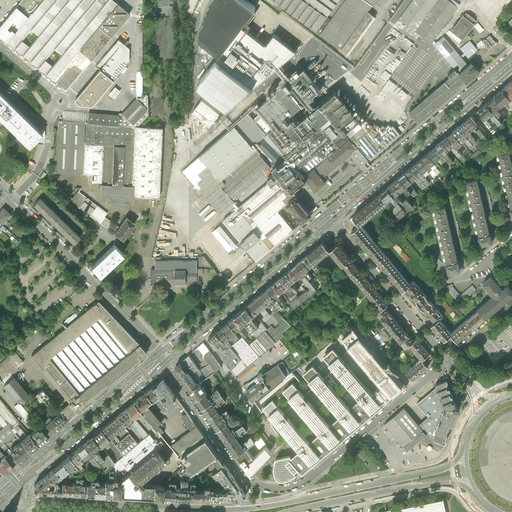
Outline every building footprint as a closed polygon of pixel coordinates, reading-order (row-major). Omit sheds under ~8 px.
[(15,6),(0,24),(0,37),(1,39),(41,71),(66,91),(130,14),(112,0),(22,0),(17,8),(15,6)] [(206,43),(216,51),(220,54),(241,26),(244,29),(248,24),(256,13),(253,11),(256,7),(246,0),(209,0),(209,1),(211,2),(206,7),(208,8),(204,13),(205,14),(202,18),(205,20),(200,26),(199,38),(206,43)] [(272,0),(278,4),(287,10),(294,0),(272,0)] [(294,0),(287,10),(317,32),(325,21),(327,17),(339,0),(294,0)] [(368,12),(375,3),(370,0),(344,0),(331,20),(328,23),(320,35),(341,50),(368,12)] [(412,0),(398,19),(431,43),(460,5),(453,0),(412,0)] [(376,17),(368,12),(341,50),(348,55),(364,34),(376,17)] [(453,29),(451,31),(453,32),(461,38),(463,39),(473,26),(474,24),(473,23),(475,20),(474,19),(468,15),(466,13),(464,16),(463,16),(462,17),(461,17),(452,29),(453,29)] [(480,32),(484,29),(478,22),(474,26),(480,32)] [(248,24),(244,29),(241,26),(220,54),(216,51),(213,55),(206,65),(209,68),(215,59),(252,88),(276,68),(280,65),(296,51),(274,34),(265,45),(247,31),(251,26),(248,24)] [(458,43),(461,40),(449,30),(446,34),(458,43)] [(492,39),(490,35),(486,38),(487,39),(486,40),(485,39),(482,41),(481,40),(477,44),(477,49),(485,47),(484,45),(485,45),(486,46),(488,49),(492,47),(491,46),(492,45),(493,46),(494,44),(495,45),(498,43),(495,41),(493,39),(493,40),(492,39)] [(455,69),(458,73),(468,65),(462,58),(460,56),(443,37),(434,45),(455,69)] [(100,69),(113,80),(129,61),(129,48),(118,39),(96,66),(98,67),(100,69)] [(477,50),(469,41),(460,48),(464,53),(460,56),(462,58),(465,55),(468,58),(477,50)] [(199,52),(209,60),(213,55),(216,51),(206,43),(199,52)] [(398,54),(403,58),(406,54),(401,50),(398,54)] [(227,109),(252,88),(215,59),(209,68),(198,82),(198,86),(227,109)] [(471,62),(468,65),(458,73),(466,82),(479,71),(471,62)] [(280,65),(276,68),(280,73),(284,78),(288,75),(284,70),(280,65)] [(367,161),(344,133),(359,120),(335,91),(315,108),(312,110),(302,118),(297,109),(305,102),(308,100),(315,94),(316,96),(317,94),(316,93),(319,91),(320,92),(321,91),(320,90),(321,89),(304,68),(300,72),(297,68),(289,75),(288,74),(288,75),(284,78),(283,77),(279,80),(281,82),(274,87),(277,91),(261,104),(258,100),(253,104),(257,108),(254,110),(258,115),(253,119),(257,124),(261,120),(269,129),(265,133),(266,134),(264,135),(265,136),(284,155),(284,154),(288,159),(275,170),(274,170),(275,171),(268,177),(270,180),(271,180),(278,174),(292,191),(292,190),(302,183),(308,190),(312,187),(315,190),(329,179),(327,177),(325,174),(326,173),(329,176),(329,177),(330,175),(337,170),(341,174),(342,167),(345,164),(348,164),(345,160),(340,164),(338,164),(336,166),(336,165),(351,153),(365,169),(371,164),(369,161),(369,160),(367,161)] [(78,105),(92,106),(113,80),(100,69),(75,99),(74,101),(74,102),(75,103),(76,104),(77,105),(78,105)] [(457,90),(466,82),(458,73),(455,69),(448,74),(450,77),(409,113),(412,116),(409,118),(411,120),(413,118),(414,119),(410,124),(411,126),(416,122),(417,122),(454,90),(456,90),(457,90)] [(389,79),(390,75),(387,74),(388,73),(385,71),(382,78),(385,80),(386,78),(389,79)] [(511,83),(510,82),(502,89),(510,98),(511,99),(511,98),(511,83)] [(120,91),(115,87),(109,94),(114,98),(120,91)] [(502,89),(494,95),(501,104),(506,100),(506,99),(507,100),(510,98),(502,89)] [(35,142),(43,134),(6,98),(0,92),(0,119),(30,147),(35,142)] [(497,108),(501,104),(494,95),(486,102),(502,121),(505,118),(500,112),(501,112),(499,109),(497,109),(496,108),(496,107),(497,108)] [(147,96),(142,96),(136,96),(136,99),(122,114),(119,114),(118,116),(117,125),(135,127),(136,127),(148,116),(147,96)] [(202,99),(192,112),(209,126),(219,113),(202,99)] [(308,100),(305,102),(312,110),(315,108),(308,100)] [(478,109),(482,114),(485,118),(489,114),(489,113),(490,113),(491,115),(491,116),(493,119),(494,118),(498,124),(502,121),(486,102),(478,109)] [(88,113),(87,123),(105,124),(117,125),(118,116),(88,113)] [(234,199),(271,167),(259,154),(260,153),(256,148),(260,145),(257,142),(265,136),(264,135),(266,134),(265,133),(269,129),(261,120),(257,124),(253,119),(248,113),(182,171),(220,215),(231,205),(234,202),(236,201),(234,199)] [(486,136),(470,116),(464,121),(471,129),(473,127),(483,139),(486,136)] [(344,133),(367,161),(369,160),(369,161),(401,134),(393,125),(391,127),(388,124),(386,127),(382,125),(380,127),(377,125),(374,123),(369,121),(373,126),(370,128),(362,118),(359,120),(344,133)] [(82,175),(85,123),(59,121),(54,164),(50,173),(82,175)] [(464,121),(458,126),(473,144),(476,141),(468,131),(471,129),(464,121)] [(91,183),(101,184),(105,124),(87,123),(85,123),(82,175),(92,175),(91,183)] [(101,184),(101,186),(131,187),(135,127),(117,125),(105,124),(101,184)] [(470,147),(473,144),(458,126),(453,131),(462,142),(464,140),(470,147)] [(135,127),(131,187),(133,187),(133,197),(146,198),(158,199),(162,129),(136,127),(135,127)] [(191,142),(191,128),(174,129),(175,142),(191,142)] [(456,147),(462,142),(453,131),(447,136),(456,147)] [(260,153),(275,170),(288,159),(284,154),(284,155),(265,136),(257,142),(260,145),(256,148),(260,153)] [(447,136),(441,141),(448,149),(451,147),(459,156),(462,153),(456,147),(447,136)] [(445,151),(448,149),(441,141),(435,146),(450,163),(453,161),(445,151)] [(452,165),(450,163),(435,146),(428,152),(435,161),(439,157),(448,168),(452,165)] [(475,153),(476,154),(479,158),(485,153),(483,150),(481,148),(475,153)] [(435,161),(428,152),(422,157),(431,167),(436,163),(435,161)] [(511,166),(509,152),(498,154),(511,209),(510,209),(511,217),(511,166)] [(422,157),(416,162),(423,170),(425,172),(431,167),(422,157)] [(421,172),(423,170),(416,162),(411,167),(425,184),(428,182),(421,172)] [(412,180),(414,178),(422,187),(425,184),(411,167),(405,172),(412,180)] [(417,192),(409,182),(412,180),(405,172),(399,177),(414,194),(417,192)] [(292,191),(278,174),(271,180),(270,180),(239,207),(232,212),(223,221),(241,242),(240,243),(243,246),(243,245),(256,261),(294,229),(278,211),(288,202),(296,196),(292,190),(292,191)] [(434,177),(432,178),(440,189),(445,186),(438,176),(435,178),(434,177)] [(399,177),(394,182),(400,190),(403,188),(411,197),(414,194),(399,177)] [(477,179),(466,181),(479,236),(478,236),(480,244),(492,242),(490,235),(490,233),(489,233),(485,216),(481,197),(477,179)] [(396,193),(400,190),(394,182),(387,187),(400,202),(402,200),(396,193)] [(133,187),(131,187),(101,186),(100,197),(107,197),(106,203),(132,205),(133,197),(133,187)] [(406,210),(400,202),(387,187),(381,193),(388,201),(391,197),(397,205),(394,208),(400,215),(406,210)] [(81,189),(75,189),(68,199),(114,233),(118,227),(105,217),(107,213),(79,192),(81,189)] [(381,193),(368,203),(375,212),(388,201),(381,193)] [(188,208),(197,198),(195,196),(186,206),(188,208)] [(296,214),(302,222),(311,214),(296,196),(288,202),(291,206),(293,207),(290,209),(295,215),(296,214)] [(402,200),(400,202),(406,210),(413,204),(406,197),(402,200)] [(34,206),(47,218),(54,211),(41,199),(34,206)] [(360,224),(375,212),(368,203),(349,219),(356,227),(359,224),(360,224)] [(445,207),(434,209),(447,263),(446,263),(448,272),(460,269),(458,262),(458,261),(457,261),(453,243),(449,224),(445,207)] [(11,215),(3,208),(0,211),(0,223),(2,225),(11,215)] [(47,218),(60,231),(67,224),(54,211),(47,218)] [(114,233),(123,240),(129,232),(135,224),(126,217),(118,227),(114,233)] [(118,243),(121,239),(98,222),(94,226),(118,243)] [(80,237),(67,224),(60,231),(73,244),(80,237)] [(364,246),(365,246),(372,239),(360,224),(359,224),(356,227),(351,231),(364,246)] [(220,225),(212,232),(229,251),(236,245),(220,225)] [(327,238),(308,254),(315,262),(329,250),(329,249),(333,246),(327,238)] [(365,246),(377,261),(385,254),(372,239),(365,246)] [(329,250),(342,264),(350,258),(337,243),(333,246),(329,249),(329,250)] [(114,245),(102,255),(111,265),(123,254),(114,245)] [(322,270),(315,262),(308,254),(302,259),(309,266),(312,264),(319,273),(322,270)] [(377,261),(390,276),(397,270),(385,254),(377,261)] [(100,276),(111,265),(102,255),(91,266),(100,276)] [(362,273),(350,258),(342,264),(354,279),(362,273)] [(442,263),(438,258),(429,266),(433,271),(442,263)] [(302,259),(296,263),(310,280),(313,277),(307,271),(310,268),(309,266),(302,259)] [(198,275),(198,274),(199,274),(200,275),(202,275),(202,268),(197,269),(197,260),(155,260),(155,270),(150,270),(150,285),(175,285),(175,283),(178,283),(178,284),(185,284),(185,283),(186,283),(186,280),(197,280),(197,279),(199,279),(198,275)] [(296,263),(289,270),(296,279),(301,275),(311,287),(306,291),(309,294),(317,288),(310,280),(296,263)] [(298,289),(292,282),(296,279),(289,270),(281,276),(295,292),(298,289)] [(410,285),(397,270),(390,276),(402,291),(406,288),(405,288),(410,285)] [(375,288),(362,273),(354,279),(367,294),(375,288)] [(493,295),(478,309),(479,311),(486,318),(511,295),(511,288),(508,284),(502,289),(491,275),(482,283),(493,295)] [(291,295),(295,292),(281,276),(273,283),(281,292),(286,289),(291,295)] [(406,288),(420,306),(428,299),(414,281),(410,285),(405,288),(406,288)] [(273,283),(267,288),(282,305),(286,302),(279,294),(281,292),(273,283)] [(446,286),(459,302),(467,296),(467,297),(476,290),(472,285),(461,294),(458,293),(453,287),(452,284),(451,284),(446,286)] [(267,288),(262,293),(269,301),(271,299),(279,308),(282,305),(267,288)] [(388,303),(375,288),(367,294),(380,310),(384,306),(388,303)] [(306,290),(298,297),(302,301),(309,294),(306,291),(306,290)] [(262,293),(246,305),(254,314),(257,312),(264,321),(270,316),(270,315),(263,306),(269,301),(262,293)] [(294,307),(302,301),(298,297),(290,303),(294,307)] [(430,301),(428,299),(420,306),(434,323),(439,319),(443,316),(430,301)] [(98,301),(31,357),(60,391),(69,403),(65,406),(60,410),(61,412),(68,420),(73,416),(145,355),(146,354),(146,353),(145,351),(144,350),(145,350),(98,301)] [(246,305),(241,310),(256,327),(259,324),(252,315),(254,314),(246,305)] [(399,323),(384,306),(380,310),(375,312),(390,330),(399,323)] [(241,310),(233,317),(242,327),(245,324),(251,331),(256,327),(241,310)] [(271,324),(267,328),(265,330),(276,342),(280,338),(284,335),(282,333),(291,325),(281,316),(277,310),(272,313),(280,323),(274,328),(271,324)] [(479,311),(467,321),(474,328),(486,318),(479,311)] [(233,317),(229,321),(238,331),(239,330),(245,337),(248,334),(242,327),(233,317)] [(452,333),(439,319),(434,323),(431,326),(445,341),(452,335),(453,334),(452,333)] [(229,321),(222,326),(230,335),(235,342),(239,339),(235,334),(237,332),(238,331),(229,321)] [(458,342),(474,328),(467,321),(452,333),(453,334),(452,335),(458,342)] [(256,327),(251,331),(257,337),(265,330),(267,328),(261,322),(259,324),(256,327)] [(409,344),(413,341),(399,323),(390,330),(405,348),(409,344)] [(224,339),(230,335),(222,326),(217,331),(224,339)] [(299,451),(292,456),(290,454),(278,457),(276,458),(275,460),(274,463),(274,467),(274,470),(274,474),(275,475),(276,477),(278,479),(280,480),(283,480),(287,479),(291,477),(297,473),(296,473),(294,471),(296,470),(298,468),(302,474),(313,465),(314,466),(344,441),(343,439),(383,405),(381,404),(383,402),(385,400),(387,403),(399,393),(403,389),(407,387),(392,369),(389,371),(353,328),(342,338),(381,386),(372,393),(334,347),(324,356),(335,369),(345,381),(360,399),(350,407),(335,389),(325,377),(314,365),(304,372),(314,385),(324,397),(341,416),(330,424),(314,405),(304,394),(293,381),(284,390),(295,403),(305,414),(320,433),(309,441),(294,423),(285,412),(273,398),(263,407),(272,417),(275,421),(284,432),(300,450),(299,451)] [(257,337),(249,344),(259,356),(267,349),(276,342),(265,330),(257,337)] [(215,347),(224,339),(217,331),(209,338),(215,347)] [(390,338),(384,331),(382,332),(379,334),(385,342),(390,338)] [(242,336),(239,339),(235,342),(230,347),(242,360),(247,366),(252,362),(259,356),(249,344),(242,336)] [(421,359),(429,353),(416,338),(413,341),(409,344),(421,359)] [(242,360),(230,347),(224,339),(215,347),(231,369),(242,360)] [(203,342),(198,347),(210,363),(200,370),(205,378),(208,376),(213,372),(221,366),(203,342)] [(259,356),(252,362),(255,366),(271,353),(267,349),(259,356)] [(15,352),(0,364),(0,380),(1,382),(4,384),(13,376),(20,370),(18,368),(24,363),(15,352)] [(432,357),(429,353),(421,359),(406,372),(413,380),(428,366),(425,363),(432,357)] [(189,354),(181,362),(187,371),(192,367),(194,370),(199,367),(189,354)] [(235,376),(247,366),(242,360),(231,369),(235,376)] [(176,366),(175,369),(190,389),(197,384),(187,371),(181,362),(176,366)] [(253,368),(255,366),(252,362),(247,366),(235,376),(238,379),(250,370),(253,368)] [(246,390),(253,399),(287,374),(278,363),(264,374),(262,372),(259,374),(262,378),(246,390)] [(325,377),(335,389),(345,381),(335,369),(325,377)] [(253,399),(262,412),(300,379),(292,370),(287,374),(253,399)] [(211,383),(213,386),(219,381),(213,372),(208,376),(213,382),(211,383)] [(243,386),(246,390),(262,378),(259,374),(258,375),(255,377),(256,378),(249,383),(248,382),(243,386)] [(29,394),(13,376),(4,384),(7,387),(19,402),(20,402),(29,394)] [(156,382),(151,387),(158,396),(163,393),(165,397),(161,400),(165,406),(177,397),(164,379),(163,379),(162,376),(156,382)] [(404,408),(384,424),(407,451),(418,442),(427,446),(427,447),(427,448),(427,449),(428,449),(429,449),(430,449),(431,449),(432,448),(438,451),(444,446),(446,443),(445,442),(447,439),(444,438),(445,435),(446,432),(445,432),(448,426),(451,420),(450,420),(453,414),(455,409),(460,409),(460,407),(455,406),(453,401),(453,402),(450,396),(451,395),(449,389),(448,390),(445,384),(448,383),(447,379),(435,384),(436,387),(417,403),(428,417),(419,425),(404,408)] [(200,382),(197,384),(190,389),(196,398),(205,392),(207,391),(200,382)] [(314,385),(304,394),(314,405),(324,397),(314,385)] [(161,400),(158,396),(151,387),(145,392),(150,400),(151,401),(154,399),(162,409),(165,406),(161,400)] [(196,398),(202,407),(222,393),(218,387),(213,391),(214,392),(211,394),(211,396),(208,397),(208,396),(205,392),(196,398)] [(34,396),(42,405),(50,399),(42,389),(34,396)] [(145,392),(133,402),(139,409),(146,403),(150,400),(145,392)] [(226,399),(222,393),(202,407),(209,416),(218,409),(214,403),(216,402),(216,403),(217,403),(218,404),(221,402),(226,399)] [(183,406),(177,397),(165,406),(162,409),(159,411),(162,414),(166,411),(167,412),(179,403),(182,407),(183,406)] [(18,420),(0,398),(0,415),(8,424),(10,427),(18,420)] [(19,402),(15,406),(28,422),(33,417),(20,402),(19,402)] [(127,407),(126,408),(133,416),(133,417),(135,416),(136,415),(139,419),(144,414),(139,409),(133,402),(127,407)] [(160,419),(146,403),(139,409),(144,414),(155,427),(159,424),(157,421),(160,419)] [(295,403),(285,412),(294,423),(305,414),(295,403)] [(126,408),(115,417),(122,425),(133,416),(126,408)] [(221,412),(218,409),(209,416),(218,429),(227,422),(225,419),(231,415),(227,408),(221,412)] [(61,412),(52,420),(58,428),(68,420),(61,412)] [(197,425),(187,412),(181,416),(191,429),(170,444),(180,456),(182,454),(206,438),(197,425)] [(58,428),(52,420),(49,417),(45,421),(47,424),(41,429),(48,437),(58,428)] [(123,425),(122,425),(115,417),(101,429),(108,436),(123,425)] [(148,434),(135,419),(131,423),(143,437),(148,434)] [(20,422),(18,420),(10,427),(15,433),(21,428),(17,425),(20,422)] [(280,436),(284,432),(275,421),(271,423),(280,436)] [(231,427),(227,422),(218,429),(224,437),(235,429),(233,426),(231,427)] [(237,432),(237,433),(238,433),(239,434),(242,432),(243,432),(247,429),(243,423),(235,429),(224,437),(230,446),(239,439),(235,433),(237,432)] [(10,427),(8,424),(3,428),(0,430),(0,437),(11,451),(21,441),(15,433),(10,427)] [(163,429),(159,424),(155,427),(160,432),(163,429)] [(38,428),(30,435),(38,445),(48,437),(41,429),(41,428),(39,429),(38,428)] [(101,429),(92,436),(99,443),(100,445),(105,441),(109,437),(108,436),(101,429)] [(128,432),(115,444),(124,455),(138,442),(128,432)] [(143,437),(138,442),(124,455),(114,463),(113,464),(113,469),(113,475),(116,475),(116,473),(124,467),(128,472),(163,443),(160,440),(156,443),(149,433),(148,434),(143,437)] [(29,434),(21,441),(30,452),(38,445),(30,435),(29,434)] [(244,445),(239,439),(230,446),(236,455),(246,447),(255,441),(256,441),(251,435),(247,438),(244,441),(245,442),(244,443),(245,444),(244,445)] [(94,447),(99,443),(92,436),(83,444),(90,451),(100,463),(106,470),(113,464),(114,463),(111,458),(106,452),(102,456),(95,448),(95,449),(94,447)] [(11,451),(0,437),(0,450),(5,456),(11,451)] [(116,454),(111,458),(114,463),(124,455),(115,444),(109,437),(105,441),(116,454)] [(214,458),(219,467),(224,463),(206,438),(182,454),(188,463),(186,465),(192,474),(214,458)] [(261,450),(254,457),(246,447),(236,455),(245,468),(245,469),(249,472),(270,450),(265,446),(264,443),(260,438),(256,441),(255,441),(261,450)] [(21,441),(11,451),(19,461),(30,452),(21,441)] [(135,482),(132,484),(134,486),(137,484),(140,488),(143,485),(140,481),(172,454),(163,443),(128,472),(135,482)] [(100,463),(90,451),(83,444),(77,449),(82,459),(87,455),(96,466),(100,463)] [(77,449),(69,456),(76,464),(82,459),(77,449)] [(0,456),(2,459),(0,460),(0,467),(5,473),(13,466),(5,456),(0,450),(0,456)] [(11,451),(5,456),(13,466),(19,461),(11,451)] [(69,470),(76,464),(69,456),(62,462),(68,469),(69,470)] [(62,462),(54,468),(61,476),(63,473),(64,474),(66,472),(66,471),(68,469),(62,462)] [(229,471),(224,463),(219,467),(213,472),(215,476),(217,475),(217,476),(218,475),(220,477),(229,471)] [(54,468),(47,474),(51,479),(54,482),(54,486),(53,492),(61,493),(62,487),(59,487),(59,483),(57,483),(57,481),(56,480),(61,476),(54,468)] [(105,480),(105,483),(104,495),(112,495),(113,475),(113,469),(110,469),(109,471),(108,478),(107,480),(105,480)] [(225,484),(230,484),(235,480),(229,471),(220,477),(224,482),(225,481),(225,484)] [(121,483),(132,484),(135,482),(128,472),(121,478),(121,482),(121,483)] [(35,491),(53,492),(54,486),(49,486),(48,486),(46,483),(51,479),(47,474),(34,486),(35,491)] [(164,486),(143,485),(140,488),(137,484),(134,486),(132,484),(121,483),(121,482),(116,481),(116,475),(113,475),(112,495),(121,496),(153,497),(163,498),(164,486)] [(74,483),(72,483),(71,493),(79,494),(80,478),(76,478),(76,482),(77,483),(75,484),(74,483)] [(96,478),(94,480),(94,494),(104,495),(105,483),(101,483),(101,484),(99,483),(99,481),(96,478)] [(86,494),(94,494),(94,480),(94,479),(90,479),(90,481),(88,483),(87,482),(86,483),(86,494)] [(232,486),(233,488),(234,501),(237,501),(245,495),(246,494),(235,480),(230,484),(232,486)] [(174,498),(191,499),(191,489),(188,488),(189,482),(180,481),(180,488),(175,488),(174,498)] [(62,482),(62,487),(61,493),(71,493),(72,483),(65,482),(62,482)] [(168,487),(164,486),(163,498),(174,498),(175,488),(175,482),(169,482),(168,487)] [(191,499),(201,500),(201,490),(201,489),(196,488),(196,482),(192,482),(191,489),(191,499)] [(201,500),(211,500),(211,488),(211,487),(206,486),(206,490),(201,490),(201,500)] [(211,500),(221,501),(222,490),(211,488),(211,500)] [(221,501),(234,501),(233,488),(222,490),(221,501)] [(397,508),(378,511),(445,511),(443,499),(397,509),(397,508)]
